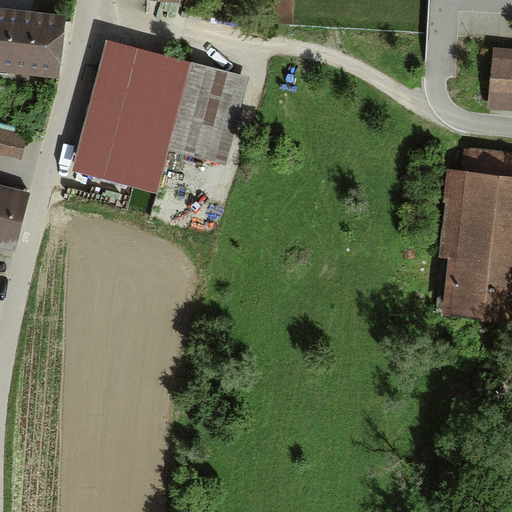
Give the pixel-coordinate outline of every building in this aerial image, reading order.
[(0,17),(0,70),(56,77),(62,24),(0,17)] [(240,81),(108,48),(76,171),(153,191),(165,147),(220,161),(240,81)] [(511,52),(491,51),(489,93),(511,94),(511,52)] [(23,132),(0,126),(0,152),(17,157),(23,132)] [(449,260),(443,316),(511,321),(511,150),(465,145),(462,173),(452,172),(442,259),(449,260)] [(24,198),(0,191),(0,245),(12,248),(24,198)]
